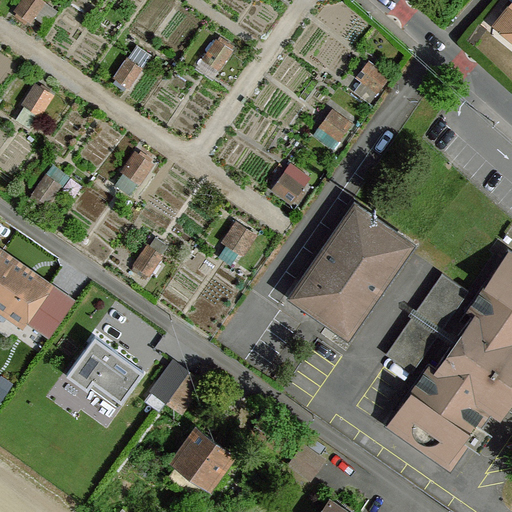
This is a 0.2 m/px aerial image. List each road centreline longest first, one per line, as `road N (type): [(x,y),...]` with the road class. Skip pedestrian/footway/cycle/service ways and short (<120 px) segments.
road 1 (residential): [(434,511),(0,208)]
road 2 (residential): [(511,110),(386,0)]
